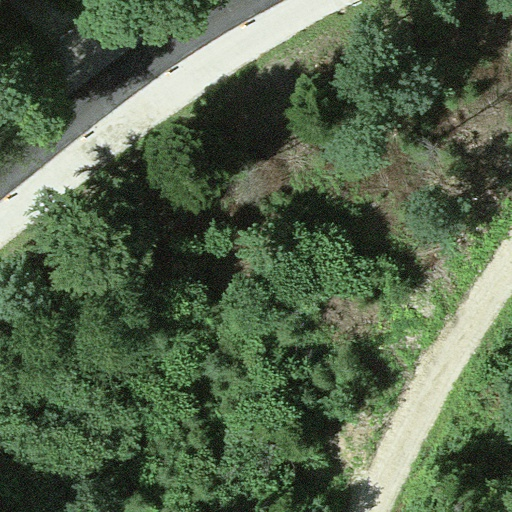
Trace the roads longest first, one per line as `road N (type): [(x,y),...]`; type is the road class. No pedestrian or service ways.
road 1 (tertiary): [(0,204),(149,85),(287,0)]
road 2 (track): [(360,511),(511,261)]
road 3 (track): [(149,85),(44,0)]
